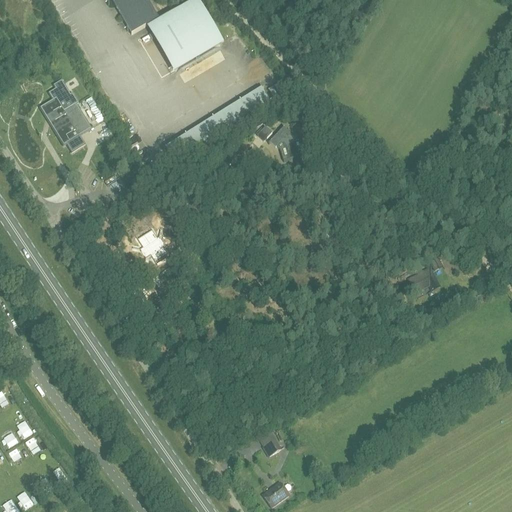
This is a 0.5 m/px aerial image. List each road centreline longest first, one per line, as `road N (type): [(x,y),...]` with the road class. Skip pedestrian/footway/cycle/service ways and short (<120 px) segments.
road 1 (unclassified): [(236,511),(0,141)]
road 2 (secondary): [(208,511),(0,207)]
road 3 (track): [(287,62),(511,288)]
road 4 (unclassified): [(140,511),(0,309)]
